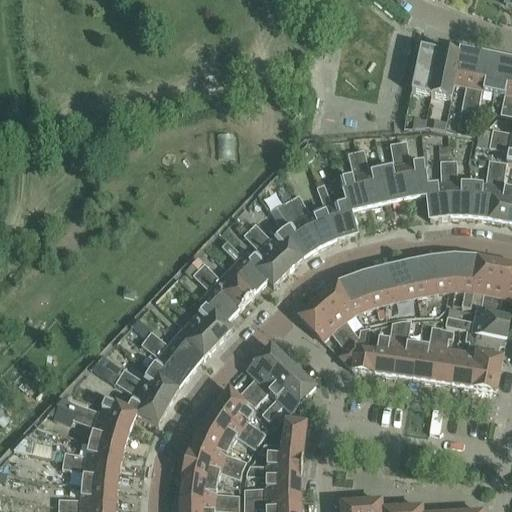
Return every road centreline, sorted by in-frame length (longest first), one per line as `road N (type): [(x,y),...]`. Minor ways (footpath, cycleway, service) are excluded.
road 1 (residential): [(276,319),(315,276),(346,257),(391,246),(511,252)]
road 2 (residential): [(157,511),(160,463),(199,405),(276,319)]
road 3 (residential): [(330,429),(336,388),(276,319)]
